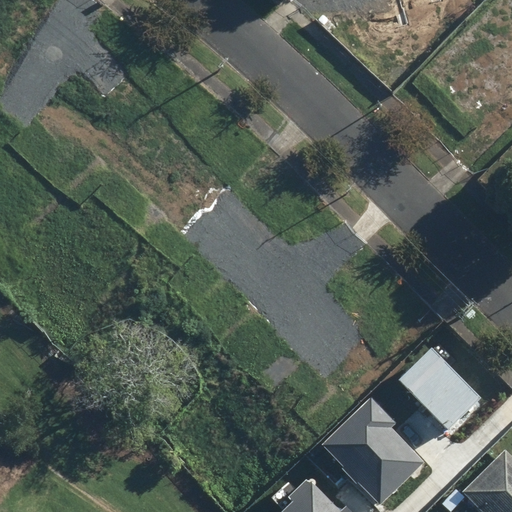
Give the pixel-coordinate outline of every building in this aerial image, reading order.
[(416,34),(404,0),(337,0),(355,54),(416,34)] [(474,0),(406,0),(412,19),(474,0)] [(505,101),(511,93),(511,28),(503,20),(448,75),(475,102),(490,86),(505,101)] [(86,47),(36,103),(71,135),(84,120),(116,149),(153,108),(86,47)] [(181,127),(141,164),(195,222),(235,186),(181,127)] [(253,226),(219,259),(271,312),(305,280),(253,226)] [(335,307),(298,340),(345,393),(383,359),(335,307)] [(432,348),(397,380),(444,433),(480,401),(432,348)] [(371,398),(321,446),(380,507),(426,462),(392,427),(396,423),(371,398)] [(511,511),(511,451),(509,448),(464,490),(484,511),(511,511)] [(291,500),(279,511),(351,511),(345,506),(340,511),(308,477),(288,497),(291,500)]
